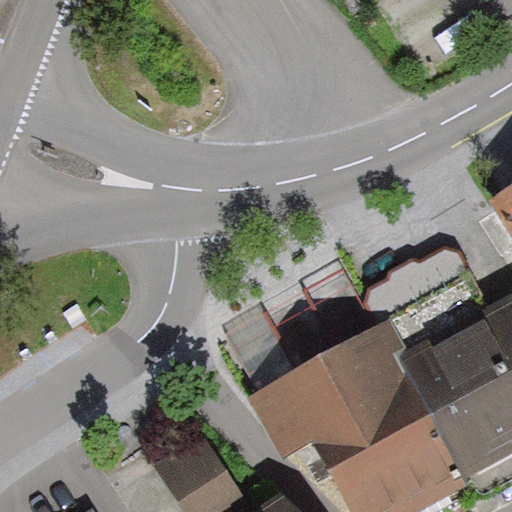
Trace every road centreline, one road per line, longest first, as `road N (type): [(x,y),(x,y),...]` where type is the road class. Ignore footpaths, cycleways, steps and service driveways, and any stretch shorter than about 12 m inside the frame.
road 1 (residential): [(149,332),(312,511)]
road 2 (tertiary): [(307,182),(382,157),(511,84)]
road 3 (residential): [(226,0),(287,76),(307,182)]
road 4 (tertiary): [(0,136),(97,174),(183,194)]
road 5 (residential): [(0,437),(149,332)]
road 6 (residential): [(149,332),(177,291),(183,194)]
road 7 (tertiary): [(183,194),(307,182)]
road 8 (primary): [(0,113),(43,0)]
